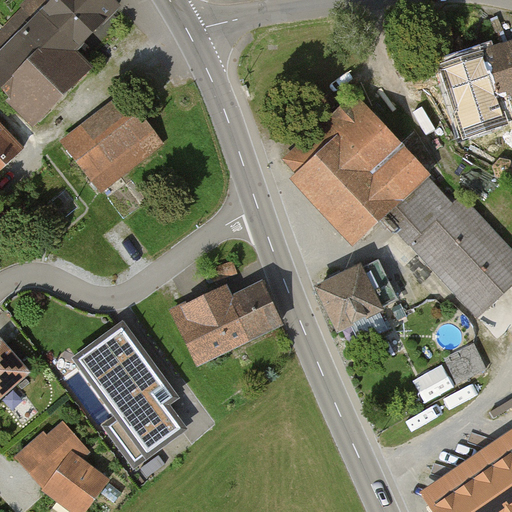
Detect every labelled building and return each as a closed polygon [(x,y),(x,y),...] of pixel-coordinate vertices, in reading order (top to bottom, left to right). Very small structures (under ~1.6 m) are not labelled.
[(131,11),(119,0),(64,0),(0,62),(0,83),(42,127),(102,69),(87,54),(131,11)] [(6,28),(0,33),(0,59),(19,41),(6,28)] [(511,47),(446,68),(462,116),(511,100),(511,47)] [(511,291),(511,254),(359,97),(291,164),(368,243),(391,221),(486,318),(511,291)] [(160,150),(123,101),(60,148),(97,197),(160,150)] [(0,178),(24,155),(0,130),(0,178)] [(399,301),(378,260),(319,289),(340,331),(399,301)] [(280,324),(263,288),(232,303),(225,288),(172,313),(197,364),(280,324)] [(127,323),(78,359),(122,419),(108,428),(135,465),(190,424),(170,398),(178,391),(127,323)] [(0,394),(32,365),(2,334),(0,335),(0,394)] [(486,371),(474,345),(445,358),(458,384),(486,371)] [(511,405),(496,415),(511,438),(511,437),(511,405)] [(89,448),(63,418),(19,457),(45,485),(86,511),(110,475),(80,456),(89,448)] [(511,511),(511,448),(432,504),(438,511),(511,511)]
